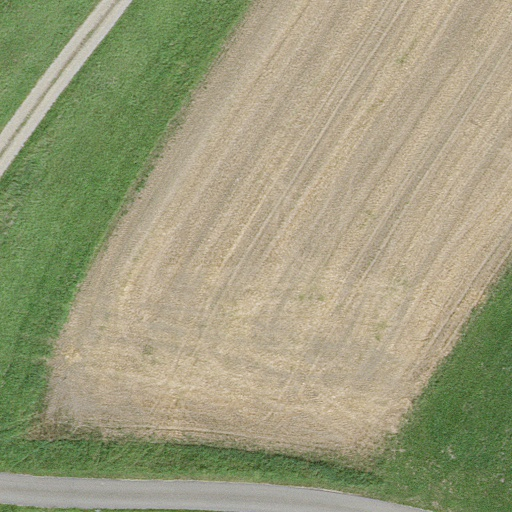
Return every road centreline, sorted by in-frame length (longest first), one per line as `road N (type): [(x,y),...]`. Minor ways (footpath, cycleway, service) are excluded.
road 1 (residential): [(371,511),(216,495),(0,487)]
road 2 (track): [(0,160),(118,0)]
